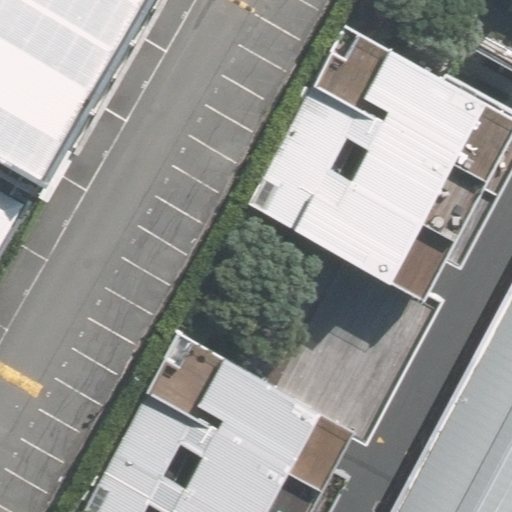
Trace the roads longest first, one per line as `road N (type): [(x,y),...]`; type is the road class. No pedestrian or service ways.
road 1 (unknown): [(258,511),(511,23)]
road 2 (residential): [(347,511),(511,206)]
